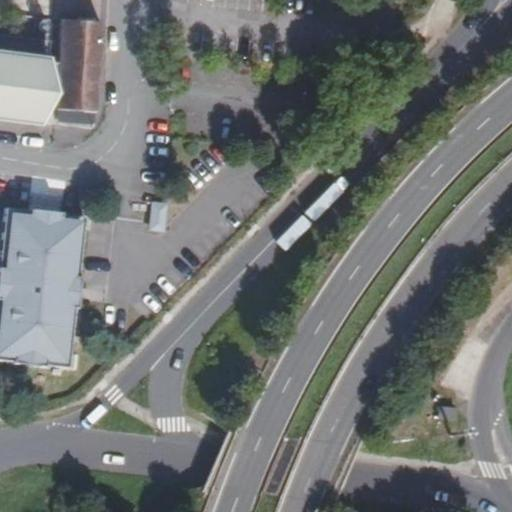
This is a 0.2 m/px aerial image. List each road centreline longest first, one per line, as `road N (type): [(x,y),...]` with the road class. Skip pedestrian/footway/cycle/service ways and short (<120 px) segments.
road 1 (primary): [(511,96),(459,138),(356,257),(264,417),(227,511)]
road 2 (secondary): [(489,9),(176,340)]
road 3 (primary): [(296,511),(395,308),(511,176)]
road 4 (secondary): [(501,511),(427,489),(209,466)]
road 5 (unclassified): [(0,157),(85,167),(117,144),(128,116),(128,0)]
road 6 (secondary): [(209,466),(37,442)]
road 7 (secondary): [(176,340),(113,394),(37,442)]
road 8 (secondary): [(209,466),(183,449),(160,404),(176,340)]
road 9 (primary): [(509,511),(481,448),(482,386)]
